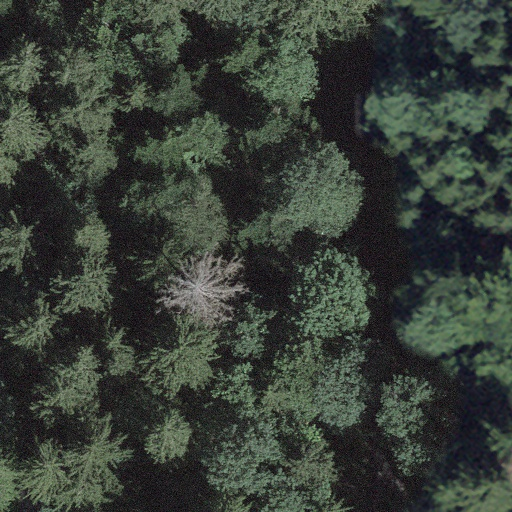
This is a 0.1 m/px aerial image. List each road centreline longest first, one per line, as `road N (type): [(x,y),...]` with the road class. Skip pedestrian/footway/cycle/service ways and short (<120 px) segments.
road 1 (unclassified): [(390,511),(356,135),(363,51),(381,0)]
road 2 (unclassified): [(0,347),(37,511)]
